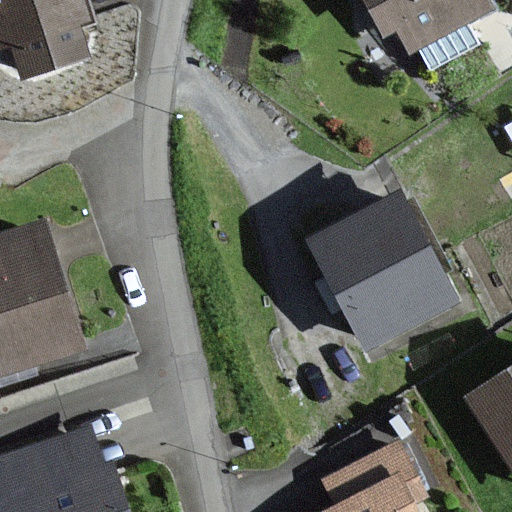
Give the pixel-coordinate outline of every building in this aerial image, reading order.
[(88,15),(83,0),(0,0),(0,37),(2,44),(13,41),(24,74),(87,53),(76,19),(88,15)] [(487,0),(368,0),(386,32),(398,26),(411,50),(491,7),(487,0)] [(399,195),(313,239),(369,346),(454,302),(399,195)] [(40,224),(0,236),(0,370),(78,346),(40,224)] [(511,371),(472,397),(511,459),(511,371)] [(122,511),(94,427),(0,458),(0,511),(122,511)] [(341,505),(327,511),(417,511),(412,501),(423,496),(397,445),(328,479),(341,505)]
